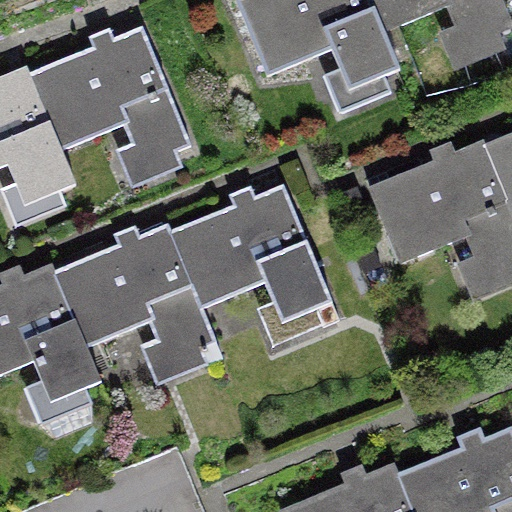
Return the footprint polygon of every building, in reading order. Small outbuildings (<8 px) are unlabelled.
[(397,70),(382,33),(367,0),(239,0),(237,1),(268,75),(332,49),(349,90),(397,70)] [(511,28),(511,27),(500,0),(367,0),(382,33),(447,6),(464,48),(511,28)] [(189,146),(141,30),(28,77),(59,151),(124,124),(141,165),(189,146)] [(25,69),(0,79),(0,166),(8,164),(25,205),(73,185),(59,151),(28,77),(25,69)] [(511,135),(484,147),(511,214),(511,135)] [(511,266),(511,214),(484,147),(482,143),(369,190),(400,264),(465,238),(482,279),(511,266)] [(330,303),(282,188),(169,235),(200,308),(265,281),(283,323),(330,303)] [(215,342),(200,308),(169,235),(166,227),(54,274),(85,348),(149,321),(167,362),(215,342)] [(99,382),(85,348),(54,274),(50,266),(0,287),(0,374),(33,361),(51,402),(41,425),(52,439),(92,423),(91,404),(84,388),(99,382)] [(511,511),(511,434),(510,430),(397,477),(411,511),(511,511)] [(411,511),(397,477),(392,466),(282,511),(411,511)]
